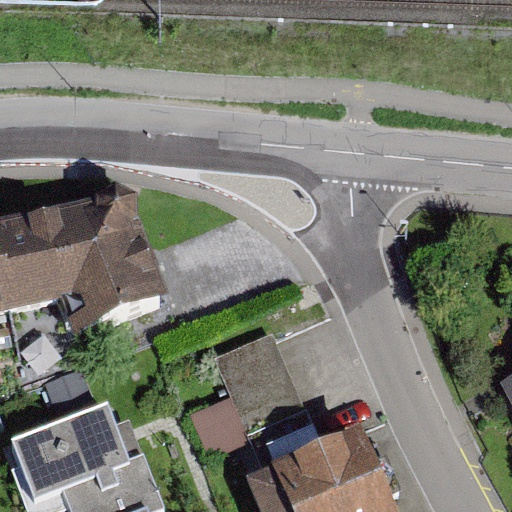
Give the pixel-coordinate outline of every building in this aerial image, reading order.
[(141,249),(138,228),(118,217),(99,227),(0,247),(0,339),(65,326),(78,359),(172,326),(141,249)] [(328,474),(274,345),(214,370),(230,410),(250,456),(268,499),(328,474)] [(191,426),(211,472),(250,456),(230,410),(191,426)] [(162,511),(147,472),(132,478),(112,426),(10,465),(28,511),(162,511)] [(385,511),(363,459),(328,474),(268,499),(248,508),(250,511),(385,511)]
